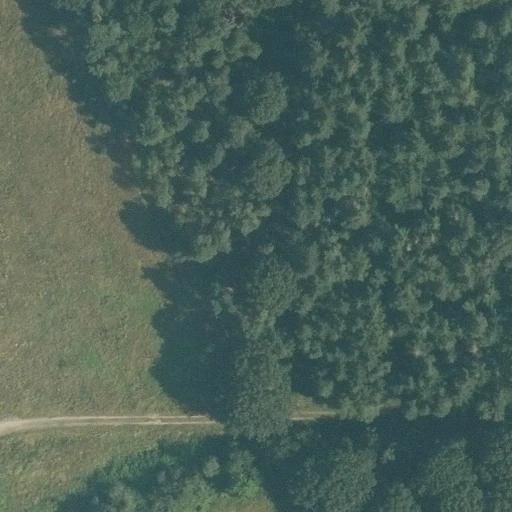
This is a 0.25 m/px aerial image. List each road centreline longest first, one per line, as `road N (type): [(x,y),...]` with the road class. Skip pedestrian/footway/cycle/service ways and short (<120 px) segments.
road 1 (track): [(264,421),(69,0)]
road 2 (track): [(286,421),(288,0)]
road 3 (track): [(264,421),(0,431)]
road 4 (track): [(511,419),(286,421)]
